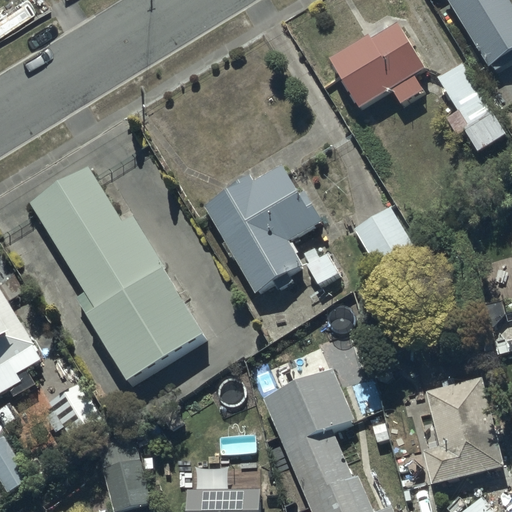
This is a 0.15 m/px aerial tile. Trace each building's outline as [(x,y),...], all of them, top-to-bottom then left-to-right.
[(511,6),(508,0),(447,0),(491,70),(511,57),(511,6)] [(373,31),(336,53),(365,104),(400,85),(408,98),(430,86),(422,72),(433,66),(407,19),(376,36),(373,31)] [(465,61),(443,76),(464,107),(450,117),(462,134),(471,128),(484,148),(511,129),(465,61)] [(85,290),(74,296),(131,387),(206,341),(129,217),(122,222),(89,169),(32,204),(85,290)] [(252,183),(204,211),(257,301),(306,273),(292,249),(324,231),(288,169),(255,188),(252,183)] [(395,202),(358,225),(382,268),(420,246),(395,202)] [(329,258),(311,268),(323,289),(341,279),(329,258)] [(0,394),(1,396),(27,383),(21,372),(47,358),(5,279),(0,282),(0,394)] [(361,418),(339,367),(270,393),(320,511),(398,511),(396,505),(381,511),(365,475),(361,477),(339,427),(361,418)] [(488,375),(434,389),(446,444),(431,447),(437,479),(507,464),(488,375)] [(136,424),(117,434),(87,378),(41,405),(58,433),(70,426),(83,448),(98,439),(102,445),(119,511),(120,511),(156,501),(136,424)] [(9,435),(0,440),(0,468),(13,491),(34,479),(9,435)] [(268,511),(269,488),(195,488),(194,511),(268,511)] [(501,511),(488,494),(465,511),(511,511),(511,505),(503,511),(501,511)]
